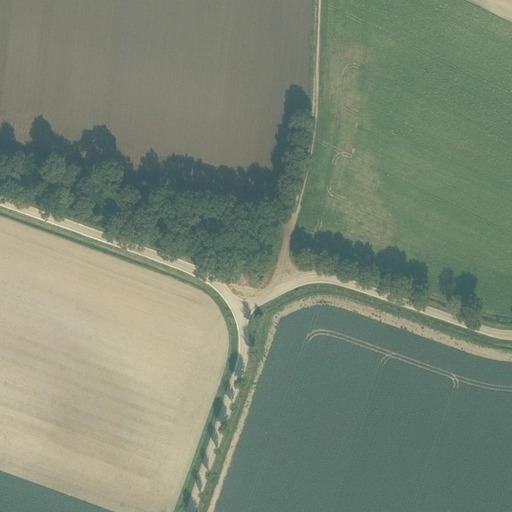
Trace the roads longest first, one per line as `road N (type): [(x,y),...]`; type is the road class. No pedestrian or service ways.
road 1 (track): [(325,0),(309,167),(269,297)]
road 2 (unclassified): [(511,336),(320,278),(239,310)]
road 3 (unclassified): [(239,310),(196,271),(0,200)]
road 4 (unclassified): [(190,511),(242,362),(239,310)]
